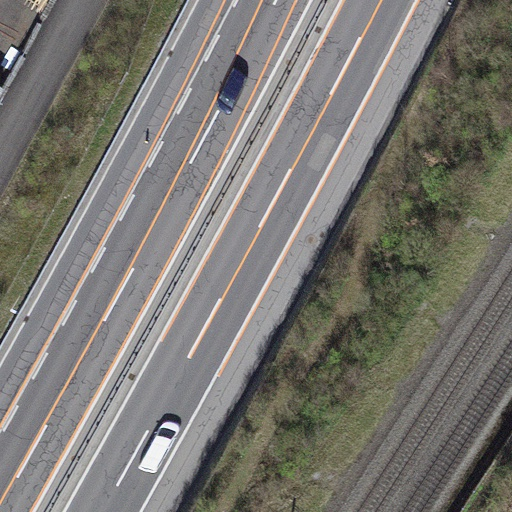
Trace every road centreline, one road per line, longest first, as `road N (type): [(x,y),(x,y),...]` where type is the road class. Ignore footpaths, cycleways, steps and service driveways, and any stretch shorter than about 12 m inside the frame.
road 1 (motorway): [(104,511),(381,0)]
road 2 (motorway): [(275,0),(0,507)]
